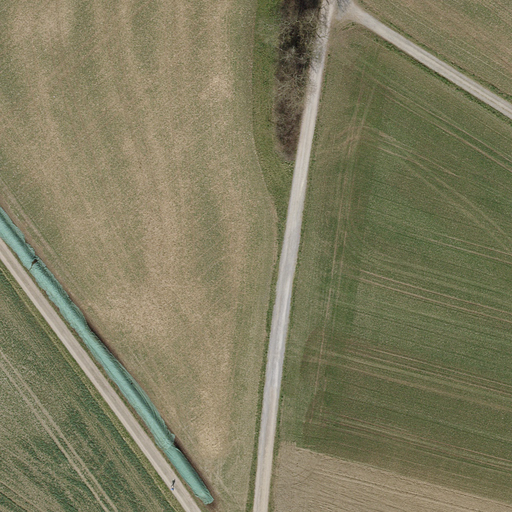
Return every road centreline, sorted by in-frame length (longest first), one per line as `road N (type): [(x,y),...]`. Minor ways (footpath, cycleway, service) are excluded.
road 1 (track): [(332,0),(297,174),(261,511)]
road 2 (track): [(0,241),(191,511)]
